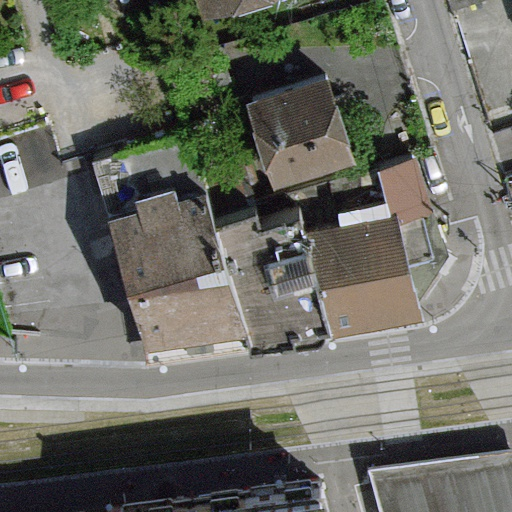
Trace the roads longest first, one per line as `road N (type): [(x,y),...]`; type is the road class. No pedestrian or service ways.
road 1 (residential): [(511,322),(414,348),(134,386),(0,377)]
road 2 (residential): [(418,0),(511,289)]
